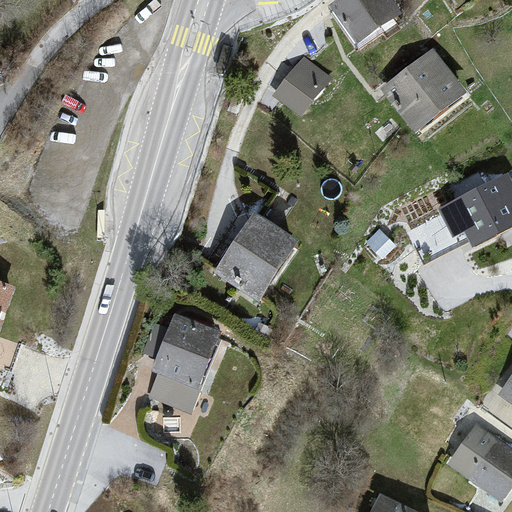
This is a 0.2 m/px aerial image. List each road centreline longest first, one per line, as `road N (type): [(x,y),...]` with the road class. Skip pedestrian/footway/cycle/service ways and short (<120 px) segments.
road 1 (secondary): [(50,511),(205,0)]
road 2 (residential): [(0,108),(68,36),(117,0)]
